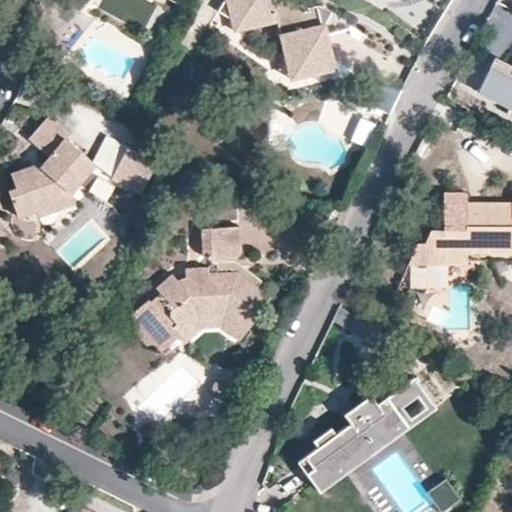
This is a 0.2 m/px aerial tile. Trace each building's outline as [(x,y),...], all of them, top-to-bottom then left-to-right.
[(223,0),(230,31),(272,21),(280,54),(308,71),(331,66),(322,23),(318,23),(314,4),(283,11),(280,0),(223,0)] [(511,68),(509,73),(491,63),(476,90),(509,109),(506,113),(511,116),(511,68)] [(30,141),(51,158),(42,168),(34,171),(33,168),(12,175),(16,188),(9,191),(16,212),(18,216),(36,210),(53,204),(50,195),(63,181),(73,190),(93,166),(65,142),(68,138),(46,120),(30,141)] [(148,194),(163,163),(134,149),(119,181),(148,194)] [(98,179),(90,192),(105,202),(114,189),(98,179)] [(36,210),(38,215),(76,202),(73,190),(63,181),(50,195),(53,204),(36,210)] [(511,244),(511,199),(507,199),(507,207),(480,208),(475,214),(461,213),(461,208),(461,198),(439,198),(439,214),(439,234),(426,234),(419,250),(411,265),(439,265),(439,241),(460,241),(459,254),(506,255),(507,244),(511,244)] [(194,271),(194,286),(190,290),(180,279),(164,292),(168,297),(157,307),(154,306),(138,319),(143,326),(151,326),(151,340),(153,342),(166,345),(165,352),(168,356),(186,341),(181,333),(186,329),(189,333),(204,319),(227,318),(250,331),(260,315),(259,306),(266,306),(272,297),(258,288),(262,281),(250,272),(226,274),(226,262),(233,262),(239,251),(238,225),(200,227),(202,255),(211,262),(211,271),(194,271)] [(460,241),(439,241),(439,265),(460,264),(459,254),(460,241)] [(411,265),(419,250),(412,247),(405,262),(411,265)] [(459,254),(460,264),(505,265),(506,255),(459,254)] [(226,274),(250,272),(233,262),(226,262),(226,274)] [(348,330),(355,318),(337,306),(331,319),(348,330)] [(193,348),(213,332),(227,332),(242,342),(250,331),(227,318),(204,319),(189,333),(186,329),(181,333),(186,341),(193,348)] [(363,339),(370,327),(355,318),(348,330),(363,339)] [(166,345),(153,342),(151,340),(151,326),(143,326),(141,338),(153,351),(165,352),(166,345)] [(212,392),(227,398),(237,376),(221,370),(212,392)] [(436,407),(414,376),(385,396),(404,421),(408,427),(436,407)] [(315,485),(404,421),(385,396),(377,402),(370,393),(351,407),(355,413),(348,419),(350,422),(335,433),(318,446),(297,460),(315,485)] [(355,413),(351,407),(343,413),(348,419),(355,413)] [(319,491),(408,427),(404,421),(315,485),(319,491)] [(318,446),(335,433),(331,426),(313,439),(318,446)] [(441,511),(460,498),(445,478),(426,492),(440,511),(441,511)]
